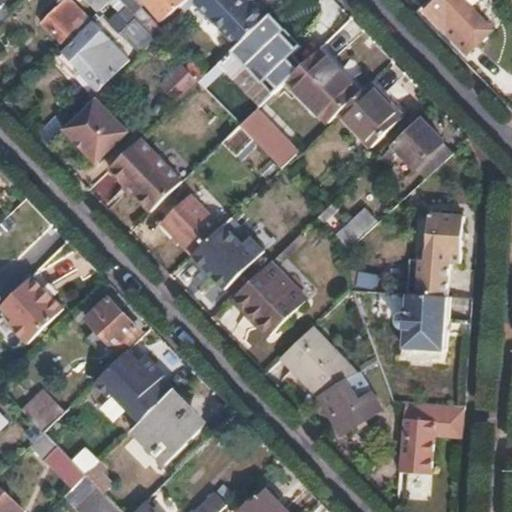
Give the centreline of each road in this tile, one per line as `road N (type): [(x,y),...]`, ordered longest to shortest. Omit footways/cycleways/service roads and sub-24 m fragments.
road 1 (residential): [(0,128),(368,511)]
road 2 (residential): [(382,0),(511,133)]
